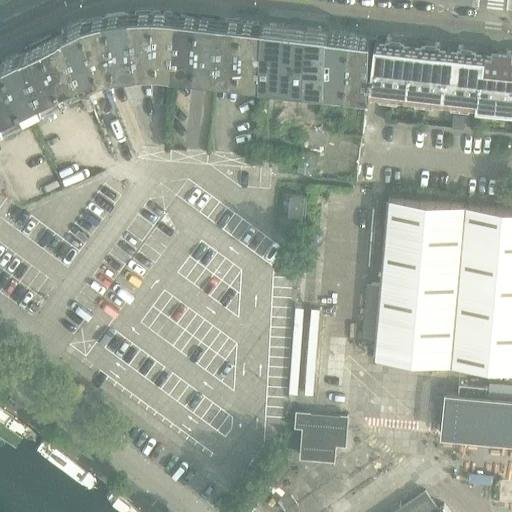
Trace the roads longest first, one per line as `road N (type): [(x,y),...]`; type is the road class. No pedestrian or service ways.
road 1 (unclassified): [(184,511),(0,377)]
road 2 (unknown): [(12,386),(74,284),(0,229)]
